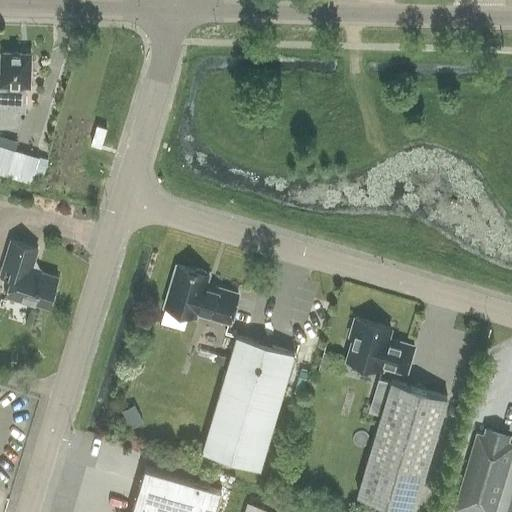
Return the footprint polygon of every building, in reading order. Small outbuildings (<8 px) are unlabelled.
[(0,126),(19,127),(20,111),(25,111),(27,85),(29,85),(30,54),(3,53),(2,70),(0,70),(0,126)] [(0,170),(42,181),(49,153),(21,146),(23,138),(0,132),(0,170)] [(53,302),(55,293),(53,292),(58,275),(37,269),(33,263),(38,247),(11,239),(2,270),(13,273),(6,295),(34,304),(35,302),(49,306),(50,301),(53,302)] [(230,322),(238,293),(206,283),(209,274),(177,265),(165,307),(196,316),(197,312),(230,322)] [(388,335),(390,327),(356,317),(350,336),(354,337),(347,359),(382,369),(383,367),(408,375),(417,344),(388,335)] [(260,468),(295,352),(237,335),(203,451),(260,468)] [(413,510),(447,397),(392,380),(358,493),(413,510)] [(130,428),(143,421),(134,404),(121,411),(130,428)] [(511,511),(511,461),(510,461),(511,453),(511,442),(477,432),(454,508),(467,511),(511,511)] [(214,511),(221,489),(145,467),(131,511),(214,511)] [(280,511),(248,502),(245,511),(280,511)]
